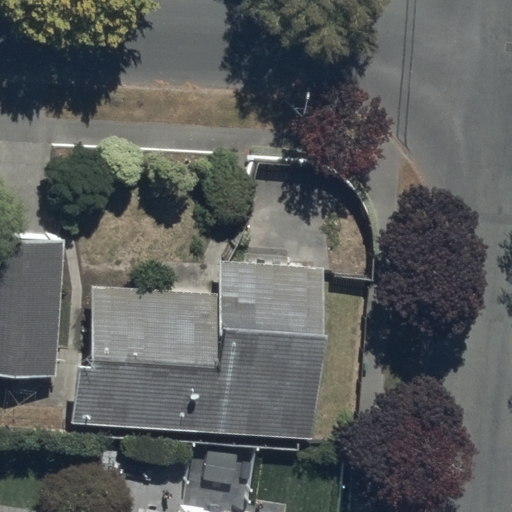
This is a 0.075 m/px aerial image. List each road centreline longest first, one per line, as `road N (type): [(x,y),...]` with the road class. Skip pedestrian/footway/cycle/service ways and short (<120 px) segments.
road 1 (residential): [(511,49),(0,24)]
road 2 (residential): [(511,49),(474,511)]
